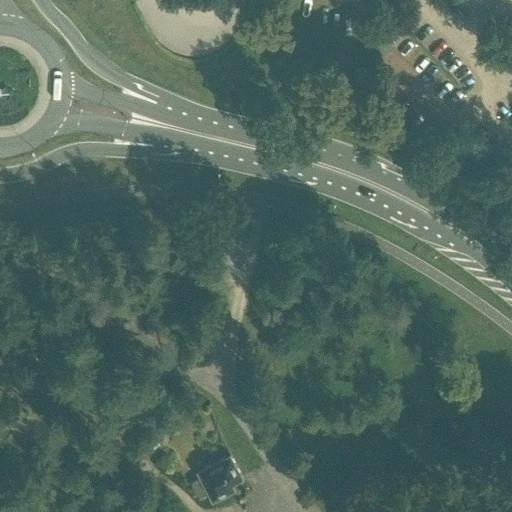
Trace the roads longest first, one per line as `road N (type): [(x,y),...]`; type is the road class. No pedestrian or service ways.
road 1 (primary): [(511,265),(452,217),(368,175),(152,111)]
road 2 (primary): [(153,136),(364,190),(413,212),(511,284)]
road 3 (primary): [(0,177),(153,136)]
road 4 (primary): [(152,111),(99,66),(43,0)]
